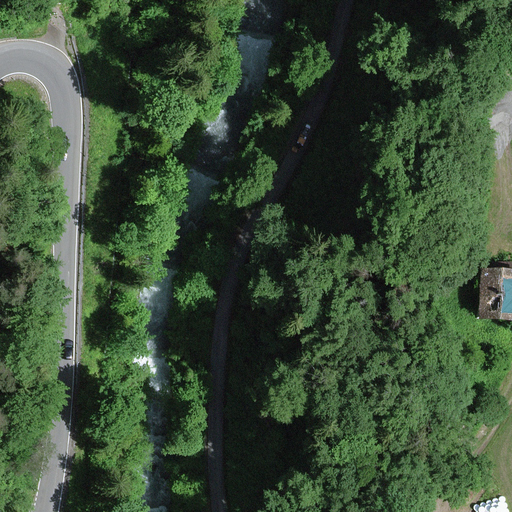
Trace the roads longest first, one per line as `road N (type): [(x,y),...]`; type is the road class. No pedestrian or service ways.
road 1 (unclassified): [(218,511),(214,412),(229,277),(238,243),(314,108),(344,0)]
road 2 (secondary): [(0,60),(38,56),(52,63),(67,112),(64,373),(45,511)]
road 3 (track): [(441,511),(511,388)]
